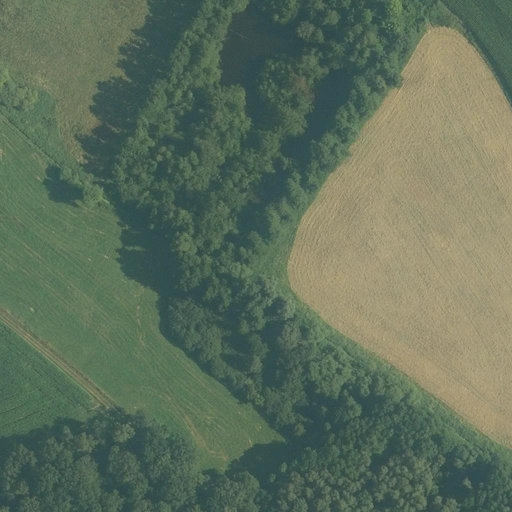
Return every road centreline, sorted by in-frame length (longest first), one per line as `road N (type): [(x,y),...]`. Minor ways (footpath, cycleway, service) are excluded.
road 1 (track): [(0,479),(130,427),(187,511)]
road 2 (track): [(0,313),(130,427)]
